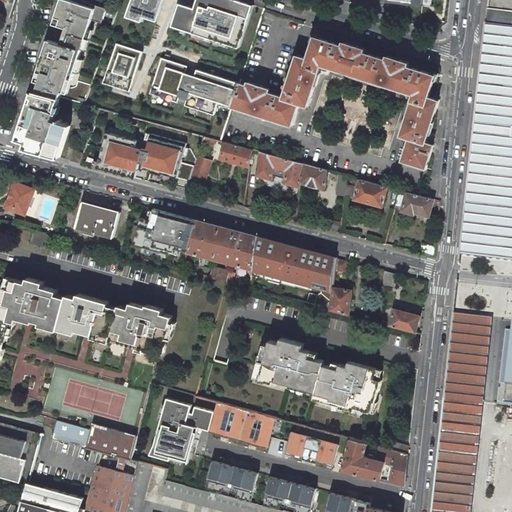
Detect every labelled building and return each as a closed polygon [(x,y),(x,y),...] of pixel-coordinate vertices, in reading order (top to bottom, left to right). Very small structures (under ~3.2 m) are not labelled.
[(80,3),(70,0),(61,0),(54,24),(66,28),(61,43),(49,39),(35,81),(40,82),(37,92),(56,97),(58,93),(61,94),(85,12),(95,15),(98,6),(81,0),(80,3)] [(164,0),(133,0),(128,16),(142,21),(144,16),(158,21),(164,0)] [(180,3),(173,26),(240,47),(254,5),(239,0),(198,0),(196,8),(180,3)] [(511,12),(487,9),(485,24),(511,26),(511,12)] [(511,26),(485,24),(462,255),(463,256),(511,261),(511,26)] [(248,85),(240,83),(232,106),(293,125),(300,103),(308,106),(322,64),(414,94),(401,135),(410,138),(402,160),(426,168),(434,145),(426,142),(439,100),(429,97),(436,75),(408,66),(409,63),(388,56),(387,59),(365,52),(366,49),(345,42),(344,45),(315,36),(308,58),(298,55),(284,97),(269,92),(271,89),(249,82),(248,85)] [(143,52),(117,43),(104,83),(131,91),(143,52)] [(188,66),(163,58),(151,93),(179,102),(181,96),(189,99),(187,105),(216,114),(220,102),(232,106),(240,83),(198,69),(196,76),(186,73),(188,66)] [(37,92),(36,92),(21,139),(27,141),(25,148),(33,150),(33,148),(46,152),(45,153),(57,156),(68,124),(54,119),(55,116),(54,116),(60,98),(56,97),(37,92)] [(101,140),(94,166),(102,168),(137,178),(141,162),(144,163),(143,168),(151,170),(152,167),(164,170),(163,173),(178,177),(191,180),(195,168),(196,165),(182,162),(187,143),(148,133),(144,148),(140,147),(139,148),(132,147),(134,139),(107,132),(104,141),(101,140)] [(253,150),(226,142),(224,148),(221,158),(249,166),(253,150)] [(83,153),(73,150),(70,160),(80,163),(83,153)] [(273,176),(286,179),(285,183),(300,187),(301,183),(303,164),(261,152),(257,175),(272,179),(273,176)] [(211,162),(198,158),(196,165),(195,168),(191,180),(187,191),(196,193),(200,180),(205,182),(211,162)] [(328,171),(303,164),(301,183),(308,185),(325,190),(328,171)] [(347,176),(339,174),(337,194),(345,195),(346,185),(347,176)] [(354,199),(383,207),(388,188),(359,180),(357,188),(355,197),(354,199)] [(24,215),(34,190),(15,182),(4,207),(24,215)] [(352,197),(353,186),(346,185),(345,195),(345,196),(352,197)] [(396,204),(403,206),(407,193),(399,191),(396,204)] [(430,216),(434,201),(428,199),(407,193),(403,206),(402,211),(414,214),(415,212),(430,216)] [(264,196),(254,195),(252,209),(262,211),(264,196)] [(121,212),(83,202),(76,227),(115,237),(121,212)] [(198,220),(135,203),(122,253),(184,270),(187,258),(175,255),(177,248),(189,251),(198,220)] [(340,221),(331,219),(329,226),(338,229),(340,221)] [(189,251),(254,268),(254,265),(258,236),(198,220),(189,251)] [(46,233),(57,236),(59,228),(43,224),(41,232),(46,233)] [(277,276),(298,282),(312,285),(314,282),(334,287),(336,269),(337,259),(338,257),(303,248),(302,251),(299,250),(300,247),(258,236),(254,265),(260,267),(259,271),(277,276)] [(345,271),(347,261),(337,259),(336,269),(345,271)] [(213,267),(210,277),(226,281),(230,271),(213,267)] [(394,286),(396,273),(385,271),(383,285),(394,286)] [(12,278),(10,289),(6,303),(3,302),(0,312),(0,317),(12,321),(17,322),(18,318),(34,322),(35,320),(42,322),(50,324),(51,321),(61,324),(62,322),(67,301),(57,298),(58,295),(59,291),(44,287),(45,282),(29,278),(27,282),(12,278)] [(6,303),(10,289),(5,287),(3,294),(0,294),(0,301),(3,302),(6,303)] [(353,289),(334,287),(331,309),(350,314),(353,289)] [(78,330),(93,334),(101,337),(102,333),(112,336),(113,332),(119,312),(109,310),(110,306),(111,302),(80,294),(79,298),(78,301),(68,299),(67,301),(62,322),(71,324),(70,328),(78,330)] [(132,303),(130,308),(129,312),(119,310),(119,312),(113,332),(123,335),(122,339),(129,340),(128,344),(146,349),(145,351),(160,355),(165,337),(168,338),(172,322),(173,316),(163,313),(164,309),(148,305),(147,307),(132,303)] [(392,309),(389,327),(418,334),(422,317),(392,309)] [(470,511),(492,317),(456,312),(433,511),(470,511)] [(0,350),(1,346),(3,340),(7,341),(12,321),(0,317),(0,350)] [(41,325),(59,330),(59,329),(61,324),(51,321),(50,324),(42,322),(41,325)] [(59,329),(77,334),(78,330),(70,328),(71,324),(62,322),(61,324),(59,329)] [(173,340),(177,323),(172,322),(168,338),(169,339),(173,340)] [(511,330),(506,329),(498,403),(511,404),(511,330)] [(111,339),(128,344),(129,340),(122,339),(123,335),(113,332),(112,336),(111,339)] [(92,338),(110,343),(111,339),(112,336),(102,333),(101,337),(93,334),(92,338)] [(165,337),(160,355),(165,356),(169,339),(168,338),(165,337)] [(274,379),(290,384),(289,386),(292,387),(300,389),(301,387),(301,384),(317,388),(323,364),(315,362),(316,359),(309,357),(311,351),(302,349),(303,344),(281,337),(279,343),(270,340),(268,345),(260,377),(259,379),(269,382),(273,383),(273,382),(274,379)] [(366,366),(349,362),(347,366),(339,363),(338,365),(337,368),(323,364),(317,388),(315,393),(330,397),(328,402),(340,405),(340,403),(341,402),(355,406),(355,407),(371,412),(372,408),(374,401),(376,401),(382,380),(380,380),(374,378),(376,369),(366,366)] [(193,404),(168,397),(152,454),(171,459),(172,456),(189,461),(199,425),(202,425),(202,428),(210,430),(215,411),(196,406),(194,413),(191,412),(193,404)] [(275,417),(218,401),(216,408),(215,411),(210,430),(209,432),(266,448),(273,424),(275,417)] [(101,451),(132,459),(138,435),(94,423),(92,430),(57,420),(46,417),(46,418),(45,418),(43,425),(44,425),(55,428),(52,438),(101,451)] [(292,432),(286,453),(303,458),(303,455),(318,459),(317,462),(333,467),(339,445),(292,432)] [(26,441),(0,433),(0,451),(22,458),(26,441)] [(368,442),(351,437),(349,445),(342,469),(381,479),(385,462),(395,465),(391,481),(405,485),(408,453),(389,448),(380,446),(376,459),(372,457),(373,455),(370,454),(369,456),(365,455),(364,455),(368,443),(368,442)] [(409,445),(391,440),(389,448),(408,453),(409,445)] [(0,475),(20,481),(26,459),(22,458),(0,451),(0,475)] [(125,511),(138,461),(132,459),(101,451),(98,463),(87,502),(85,511),(79,509),(78,511),(125,511)] [(140,511),(153,465),(138,461),(125,511),(140,511)] [(227,464),(213,461),(205,490),(221,494),(222,491),(236,495),(235,498),(251,502),(259,473),(245,469),(245,466),(228,462),(227,464)] [(310,511),(317,488),(271,476),(263,505),(279,510),(279,506),(294,510),(293,511),(310,511)] [(163,494),(231,511),(287,511),(279,510),(263,505),(251,502),(235,498),(221,494),(205,490),(167,480),(163,494)] [(28,483),(20,511),(78,511),(79,509),(85,511),(87,502),(82,500),(83,498),(28,483)] [(371,502),(331,492),(325,511),(369,511),(371,507),(371,502)]
